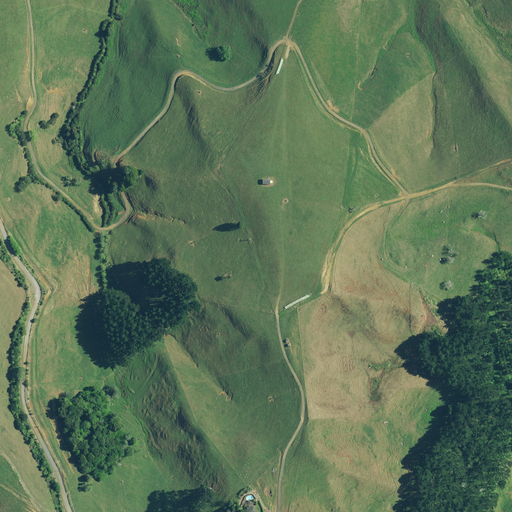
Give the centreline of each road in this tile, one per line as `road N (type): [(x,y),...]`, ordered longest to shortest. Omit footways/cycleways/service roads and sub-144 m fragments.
road 1 (track): [(511,187),(409,195),(393,185),(364,140),(323,110),(296,44),(285,39),(243,89),(213,89),(182,76),(164,112),(121,161),(126,209),(121,227),(106,235),(41,179),(19,128),(30,104),(25,0)]
road 2 (unclassified): [(0,227),(35,288),(20,407),(68,511)]
